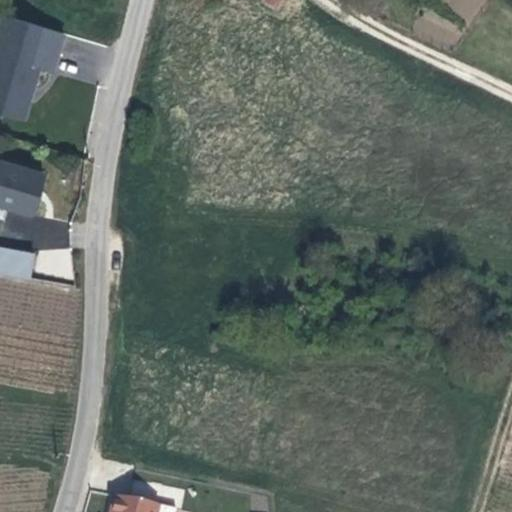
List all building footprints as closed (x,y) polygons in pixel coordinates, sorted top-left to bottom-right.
[(283,0),(260,0),(260,2),(276,12),(283,0)] [(6,21),(5,25),(66,40),(67,38),(6,21)] [(0,42),(6,44),(1,61),(55,76),(66,40),(5,25),(0,42)] [(54,79),(55,76),(1,61),(0,63),(0,116),(29,122),(33,108),(24,105),(27,93),(36,96),(42,77),(54,79)] [(36,96),(27,93),(24,105),(33,108),(36,96)] [(44,188),(0,175),(0,208),(35,219),(44,188)] [(35,219),(0,208),(0,217),(33,226),(35,219)] [(0,272),(35,279),(40,253),(0,246),(0,272)] [(113,481),(94,477),(90,495),(109,499),(113,481)]
